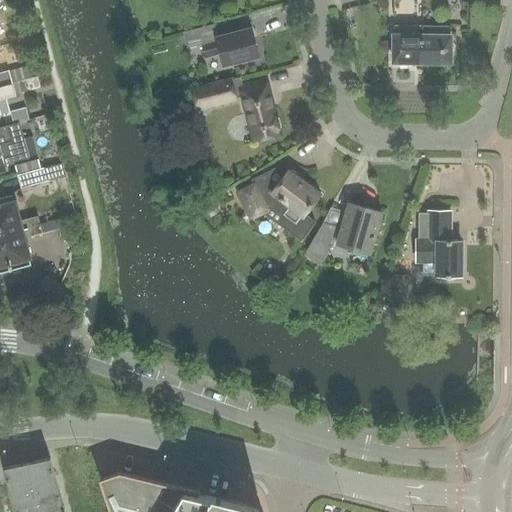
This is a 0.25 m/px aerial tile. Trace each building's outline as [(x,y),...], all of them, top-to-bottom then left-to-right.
[(201,45),(205,60),(221,56),(224,66),(259,57),(252,29),(217,37),(214,25),(183,33),(187,48),(201,45)] [(422,62),(423,26),(394,26),(393,62),(422,62)] [(451,63),(451,27),(423,26),(422,62),(451,63)] [(26,67),(9,71),(12,84),(29,79),(26,67)] [(0,87),(12,84),(9,71),(0,73),(0,87)] [(243,87),(241,78),(193,90),(198,110),(212,106),(235,100),(243,97),(254,140),(279,134),(266,81),(243,87)] [(0,87),(0,115),(0,113),(0,101),(16,97),(12,84),(0,87)] [(25,108),(11,112),(14,123),(28,120),(25,108)] [(0,170),(7,169),(5,165),(29,158),(19,123),(0,128),(0,170)] [(40,169),(18,176),(21,188),(65,177),(64,171),(62,164),(40,169)] [(266,178),(237,193),(250,219),(271,208),(281,216),(280,225),(300,240),(314,222),(304,214),(319,194),(290,172),(273,192),(266,178)] [(0,235),(40,225),(38,217),(19,222),(13,199),(0,202),(0,235)] [(324,223),(306,252),(323,262),(334,242),(370,253),(381,213),(348,203),(341,228),(324,223)] [(450,241),(450,217),(450,212),(429,211),(429,214),(419,213),(418,240),(417,240),(417,262),(436,263),(436,276),(461,277),(462,241),(450,241)] [(40,225),(0,235),(0,271),(31,263),(24,238),(42,233),(40,225)] [(392,275),(392,287),(408,287),(408,275),(392,275)] [(64,511),(65,511),(50,458),(5,468),(9,485),(14,511),(64,511)] [(121,472),(100,479),(111,511),(258,511),(256,509),(200,495),(201,491),(121,472)]
